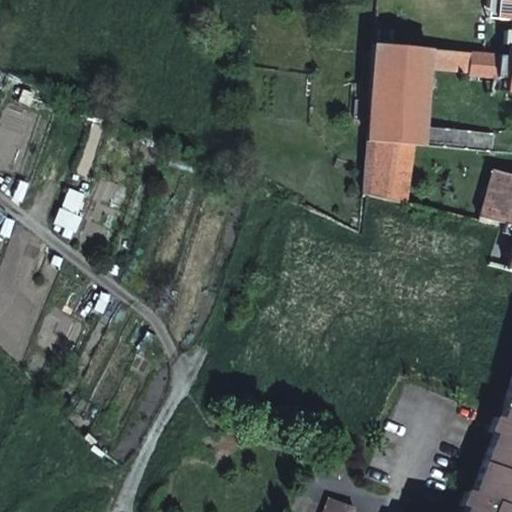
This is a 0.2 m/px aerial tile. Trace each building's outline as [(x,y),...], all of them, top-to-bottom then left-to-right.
[(511,0),(493,0),(492,22),(511,23),(511,0)] [(375,42),(368,139),(414,142),(424,143),(431,63),(474,67),(474,73),(511,76),(511,89),(511,55),(449,50),(375,42)] [(366,164),(364,192),(404,201),(407,186),(414,142),(368,139),(366,164)] [(511,173),(494,167),(488,193),(470,189),(465,214),(481,218),(483,214),(511,222),(511,173)] [(407,186),(404,201),(442,209),(459,213),(462,198),(407,186)] [(478,280),(511,294),(511,267),(510,267),(510,263),(504,261),(486,256),(478,280)] [(511,511),(511,406),(508,406),(507,406),(502,419),(495,416),(489,431),(494,434),(471,491),(466,489),(459,504),(465,507),(463,511),(511,511)] [(352,511),(354,509),(326,499),(321,511),(352,511)]
